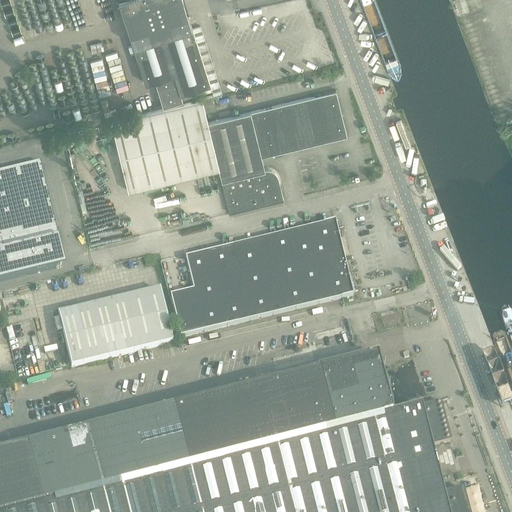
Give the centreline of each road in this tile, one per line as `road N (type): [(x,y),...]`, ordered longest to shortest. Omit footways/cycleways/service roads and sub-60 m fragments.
road 1 (tertiary): [(511,479),(399,181)]
road 2 (unclassified): [(92,261),(399,181)]
road 3 (tertiary): [(399,181),(333,0)]
